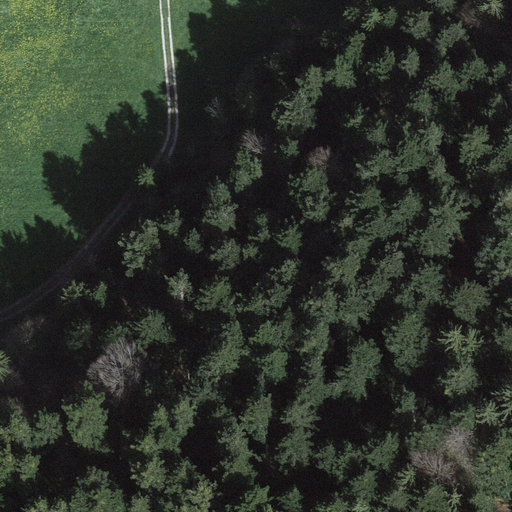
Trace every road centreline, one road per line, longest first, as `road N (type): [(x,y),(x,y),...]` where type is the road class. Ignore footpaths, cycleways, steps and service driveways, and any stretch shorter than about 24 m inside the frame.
road 1 (track): [(161,0),(172,119),(164,152),(51,283),(0,316)]
road 2 (track): [(511,502),(468,482),(434,425),(458,333),(511,282)]
